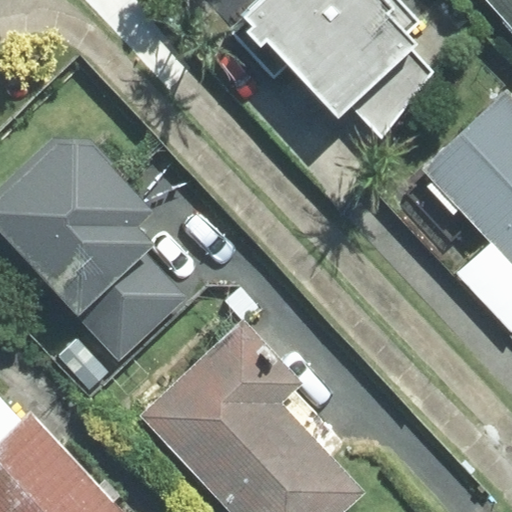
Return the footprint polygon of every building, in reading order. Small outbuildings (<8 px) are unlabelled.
[(419,22),(397,0),(262,0),(245,16),(249,19),(233,32),(274,77),(289,63),(339,117),(350,106),(381,138),(432,73),(412,49),(416,44),(406,33),(419,22)] [(511,0),(486,0),(511,28),(511,0)] [(511,262),(511,96),(507,91),(424,169),(492,241),(511,262)] [(90,139),(53,139),(0,187),(0,248),(31,281),(40,273),(119,357),(183,297),(141,252),(150,243),(133,226),(153,207),(90,139)] [(457,273),(511,333),(511,332),(511,262),(492,241),(457,273)] [(243,322),(142,416),(231,511),(343,511),(364,493),(280,403),(301,383),(243,322)] [(0,511),(103,511),(113,503),(31,415),(22,423),(0,399),(0,511)] [(120,511),(113,503),(103,511),(120,511)]
